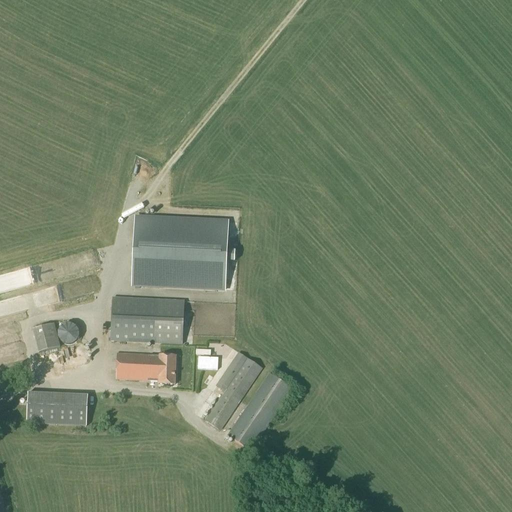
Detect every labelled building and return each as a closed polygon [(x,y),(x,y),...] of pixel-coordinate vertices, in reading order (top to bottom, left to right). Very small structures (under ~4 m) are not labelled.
[(231,210),(231,239),(242,239),(242,210),(231,210)] [(225,290),(226,262),(234,262),(234,251),(226,251),(228,220),(133,216),(130,286),(225,290)] [(182,346),(185,302),(158,300),(113,298),(110,343),(156,345),(182,346)] [(39,353),(60,348),(54,324),(33,330),(39,353)] [(63,327),(66,334),(75,331),(73,324),(63,327)] [(217,336),(211,348),(216,350),(222,339),(217,336)] [(116,380),(159,383),(158,385),(175,385),(176,357),(160,356),(118,354),(116,380)] [(220,432),(263,370),(238,354),(215,388),(225,394),(223,396),(222,396),(205,421),(220,432)] [(218,359),(198,358),(197,370),(217,371),(218,359)] [(251,453),(293,390),(269,374),(227,436),(251,453)] [(87,427),(88,397),(28,394),(26,424),(87,427)]
